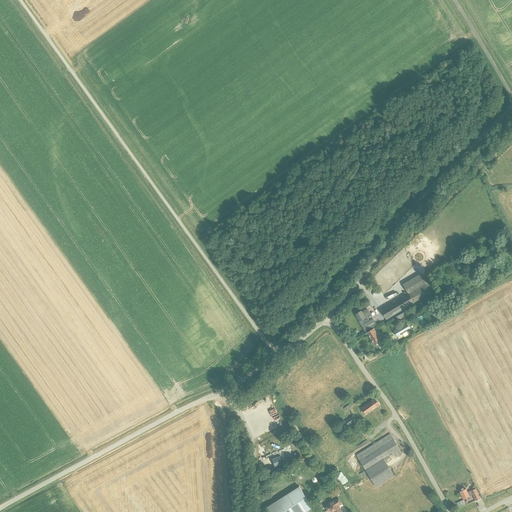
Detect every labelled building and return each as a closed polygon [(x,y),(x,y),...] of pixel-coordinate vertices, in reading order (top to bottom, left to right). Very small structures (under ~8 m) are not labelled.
[(381,310),(386,319),(414,303),(431,293),(420,274),(403,285),(408,294),(381,310)] [(369,320),(368,318),(371,316),(367,310),(363,313),(364,314),(363,315),(361,311),(358,313),(355,314),(357,316),(360,321),(363,319),(365,322),(369,320)] [(393,331),(397,337),(410,329),(407,323),(393,331)] [(414,328),(416,332),(425,327),(422,323),(414,328)] [(367,332),(374,344),(381,340),(374,328),(367,332)] [(376,407),(380,405),(375,399),(372,401),(361,408),(366,415),(376,407)] [(338,428),(341,431),(356,419),(355,418),(353,419),(355,416),(354,415),(351,417),(344,423),(338,428)] [(399,448),(400,448),(391,433),(356,455),(366,470),(360,474),(362,477),(368,474),(376,487),(395,475),(384,458),(392,452),(395,457),(402,453),(399,448)] [(367,440),(357,446),(359,448),(368,442),(367,440)] [(282,457),(274,458),(275,467),(283,466),(282,457)] [(268,511),(305,511),(313,508),(299,486),(266,508),(268,511)] [(460,491),(463,499),(473,494),(476,501),(480,498),(476,488),(468,492),(466,489),(460,491)] [(334,510),(335,511),(342,511),(338,506),(342,504),(338,498),(325,506),(329,511),(331,510),(332,511),(334,510)]
